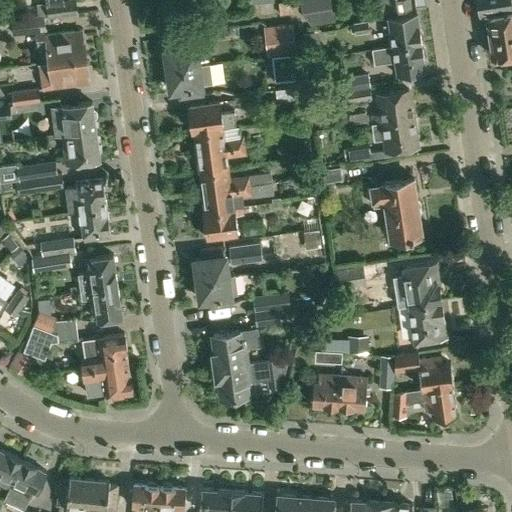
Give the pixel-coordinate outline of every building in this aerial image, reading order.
[(46,0),(47,2),(49,17),(78,13),(75,0),(46,0)] [(301,11),(299,0),(290,0),(279,1),(280,14),(301,12),(301,11)] [(300,0),(303,18),(306,21),(334,17),(331,0),(300,0)] [(379,0),(381,10),(392,8),(391,0),(379,0)] [(391,0),(392,8),(413,5),(412,0),(391,0)] [(511,0),(479,0),(481,12),(488,11),(511,7),(511,0)] [(47,2),(37,4),(39,18),(45,17),(49,17),(47,2)] [(511,7),(488,11),(495,56),(511,52),(511,7)] [(392,44),(423,40),(422,38),(424,35),(423,29),(421,27),(418,11),(388,16),(389,23),(383,24),(384,32),(390,31),(392,44)] [(39,18),(12,22),(14,34),(46,30),(45,17),(39,18)] [(267,54),(296,50),(293,20),(263,24),(267,54)] [(368,20),(354,22),(355,33),(370,31),(368,20)] [(41,62),(87,55),(84,39),(82,29),(47,34),(47,32),(36,34),(40,58),(41,62)] [(169,68),(199,64),(195,35),(172,38),(173,47),(166,48),(169,68)] [(376,62),(394,59),(397,73),(427,69),(425,53),(426,50),(425,44),(423,42),(423,40),(392,44),(374,47),(376,62)] [(320,42),(303,44),(304,49),(305,57),(313,57),(322,56),(321,49),(320,42)] [(273,55),(274,67),(298,64),(296,53),(273,55)] [(45,88),(54,87),(90,82),(88,71),(89,71),(87,55),(41,62),(45,88)] [(203,93),(202,83),(211,82),(209,62),(199,64),(169,68),(172,89),(179,88),(180,96),(203,93)] [(350,88),(370,85),(368,72),(348,75),(350,88)] [(373,99),(370,85),(350,88),(347,89),(349,103),(373,99)] [(297,86),(276,89),(277,101),(299,98),(297,86)] [(14,103),(40,100),(38,87),(12,90),(14,103)] [(351,124),(373,121),(413,115),(409,87),(380,91),(383,111),(372,113),(372,112),(366,113),(366,111),(350,113),(351,124)] [(234,109),(222,110),(220,100),(190,104),(194,131),(224,126),(236,125),(234,109)] [(63,134),(69,133),(97,130),(93,101),(53,106),(57,135),(63,134)] [(0,117),(10,116),(9,105),(0,106),(0,117)] [(304,115),(295,116),(296,126),(297,132),(306,130),(304,115)] [(373,121),(375,130),(386,128),(389,147),(417,142),(413,115),(373,121)] [(198,150),(245,144),(244,134),(225,137),(224,127),(224,126),(194,131),(195,131),(198,150)] [(69,133),(63,134),(67,163),(101,158),(97,130),(69,133)] [(201,171),(229,166),(228,155),(247,152),(245,144),(198,150),(201,171)] [(394,150),(370,154),(371,160),(395,156),(394,150)] [(20,178),(57,173),(55,160),(19,165),(18,165),(20,178)] [(18,162),(0,163),(0,180),(20,178),(18,165),(19,165),(18,162)] [(271,172),(249,175),(231,177),(229,166),(201,171),(203,190),(273,181),(271,172)] [(341,167),(320,170),(322,182),(343,178),(341,167)] [(57,173),(20,178),(0,180),(0,181),(1,193),(18,191),(18,193),(63,187),(61,172),(57,173)] [(415,176),(382,181),(381,172),(370,173),(371,186),(369,186),(367,188),(368,195),(370,197),(373,196),(373,199),(384,197),(388,221),(386,221),(384,225),(385,231),(388,234),(390,233),(390,237),(423,232),(420,213),(423,209),(422,203),(418,199),(415,176)] [(80,210),(107,206),(103,176),(76,180),(77,183),(66,185),(69,210),(80,208),(80,210)] [(204,211),(244,205),(243,195),(252,193),(252,195),(274,192),(273,181),(203,190),(206,209),(204,210),(204,211)] [(244,205),(204,211),(208,237),(239,233),(235,207),(244,205)] [(107,206),(80,210),(85,239),(112,236),(107,206)] [(243,221),(245,235),(264,232),(262,218),(243,221)] [(9,233),(9,232),(1,238),(11,250),(14,248),(18,244),(9,233)] [(31,256),(64,252),(76,250),(74,237),(30,243),(31,256)] [(195,258),(198,278),(229,274),(227,262),(261,257),(261,256),(273,254),(271,240),(263,241),(264,248),(243,251),(242,243),(227,245),(228,255),(226,256),(225,245),(202,248),(203,257),(195,258)] [(13,250),(9,254),(11,255),(16,261),(25,252),(26,251),(19,244),(19,245),(13,250)] [(64,252),(31,256),(33,269),(66,265),(64,252)] [(80,291),(90,289),(119,285),(114,253),(90,257),(91,267),(87,268),(88,272),(78,274),(80,291)] [(410,303),(440,298),(440,297),(441,295),(441,293),(441,292),(441,290),(441,288),(440,286),(439,283),(438,282),(437,279),(439,278),(437,261),(404,266),(410,303)] [(378,263),(334,269),(328,290),(367,284),(366,278),(380,276),(378,263)] [(233,303),(231,292),(237,292),(234,273),(229,274),(198,278),(201,299),(209,298),(210,306),(233,303)] [(119,285),(90,289),(93,310),(97,309),(99,320),(123,316),(119,285)] [(28,296),(18,289),(5,309),(15,316),(28,296)] [(258,309),(280,307),(292,305),(290,292),(256,296),(258,309)] [(440,298),(410,303),(416,341),(448,336),(445,318),(443,318),(442,313),(443,311),(443,309),(443,307),(443,305),(443,303),(442,302),(442,301),(440,299),(440,298)] [(280,307),(258,309),(259,323),(282,321),(280,307)] [(55,319),(39,312),(35,321),(50,329),(55,319)] [(51,341),(57,341),(57,333),(50,330),(34,324),(24,350),(32,353),(38,336),(51,341)] [(260,344),(258,328),(214,334),(217,351),(213,351),(214,365),(250,360),(248,345),(260,344)] [(82,357),(84,368),(128,362),(126,350),(128,349),(125,332),(99,335),(99,336),(83,338),(85,356),(82,357)] [(366,336),(348,336),(348,350),(366,350),(366,336)] [(9,365),(19,371),(28,354),(18,349),(9,365)] [(344,351),(331,350),(330,360),(343,361),(344,351)] [(442,354),(419,357),(418,351),(395,354),(395,355),(394,373),(420,369),(422,387),(454,383),(451,361),(443,362),(442,354)] [(394,373),(395,355),(381,355),(380,387),(394,387),(394,373)] [(249,381),(269,378),(270,385),(283,383),(279,356),(250,360),(214,365),(216,378),(220,378),(223,396),(251,392),(249,381)] [(130,373),(128,362),(84,368),(85,379),(86,379),(88,394),(107,391),(107,394),(134,390),(131,373),(130,373)] [(339,404),(342,374),(319,372),(319,380),(314,380),(313,402),(339,404)] [(342,374),(339,404),(366,406),(368,378),(364,377),(364,375),(342,374)] [(454,383),(422,387),(423,387),(426,409),(434,408),(435,416),(457,413),(453,383),(454,383)] [(393,392),(392,415),(407,416),(409,390),(393,392)] [(0,482),(10,487),(23,459),(0,447),(0,482)] [(25,506),(30,497),(33,489),(37,491),(47,470),(23,459),(10,487),(6,497),(25,506)] [(86,509),(89,478),(70,476),(69,478),(60,478),(57,503),(67,504),(66,507),(86,509)] [(89,478),(86,509),(107,511),(107,508),(116,509),(119,483),(110,482),(110,479),(89,478)] [(159,511),(161,484),(157,483),(157,481),(148,481),(148,483),(134,482),(132,505),(136,505),(135,511),(159,511)] [(161,484),(159,511),(180,511),(181,508),(185,508),(186,486),(172,485),(172,483),(163,482),(163,484),(161,484)] [(230,511),(233,489),(201,487),(200,510),(211,510),(210,511),(230,511)] [(262,511),(264,491),(233,489),(230,511),(262,511)] [(304,511),(306,495),(278,492),(276,511),(304,511)] [(306,495),(304,511),(333,511),(335,497),(306,495)] [(380,511),(381,500),(350,498),(349,511),(380,511)] [(412,511),(413,503),(381,500),(380,511),(412,511)]
